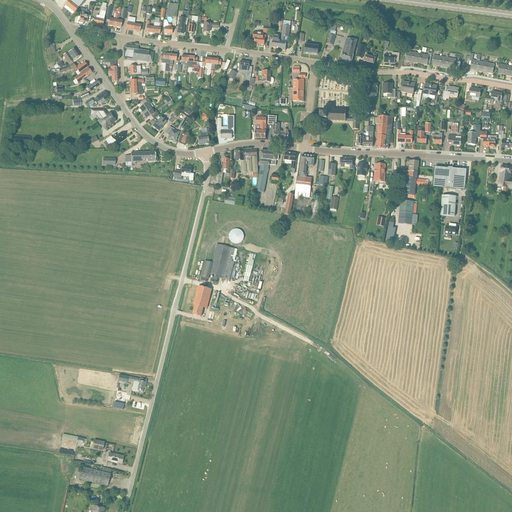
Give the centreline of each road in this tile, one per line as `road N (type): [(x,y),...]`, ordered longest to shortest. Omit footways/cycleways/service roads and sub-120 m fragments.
road 1 (tertiary): [(123,511),(205,186),(205,152)]
road 2 (residential): [(511,87),(314,62)]
road 3 (tertiary): [(469,158),(306,149)]
road 4 (track): [(469,158),(461,249),(511,294)]
road 5 (primary): [(511,15),(388,0)]
